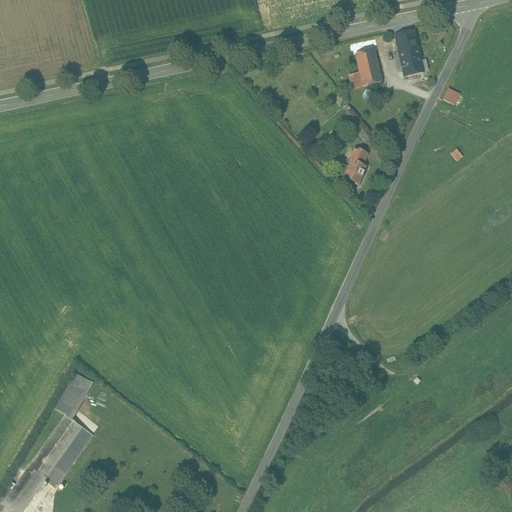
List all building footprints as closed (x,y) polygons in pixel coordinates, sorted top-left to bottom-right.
[(414,32),(395,36),(399,54),(418,49),(414,32)] [(418,49),(399,54),(404,77),(423,73),(418,49)] [(374,51),(355,55),(359,74),(362,88),(374,85),(382,83),(374,51)] [(359,74),(350,76),(353,90),(362,88),(359,74)] [(459,95),(448,89),(443,100),(454,105),(459,95)] [(357,99),(351,103),(362,116),(368,112),(357,99)] [(355,115),(347,106),(340,111),(347,121),(355,115)] [(340,111),(320,127),(328,137),(347,121),(340,111)] [(374,138),(355,115),(347,121),(366,144),(374,138)] [(355,149),(349,162),(350,162),(347,170),(338,167),(334,175),(343,179),(358,186),(366,168),(363,166),(368,154),(355,149)] [(456,149),(450,154),(458,162),(463,156),(456,149)] [(65,417),(21,479),(37,491),(45,480),(82,428),(65,417)] [(82,428),(45,480),(55,487),(92,436),(82,428)] [(22,511),(37,491),(21,479),(2,505),(11,511),(22,511)] [(11,511),(2,505),(0,503),(0,511),(11,511)]
